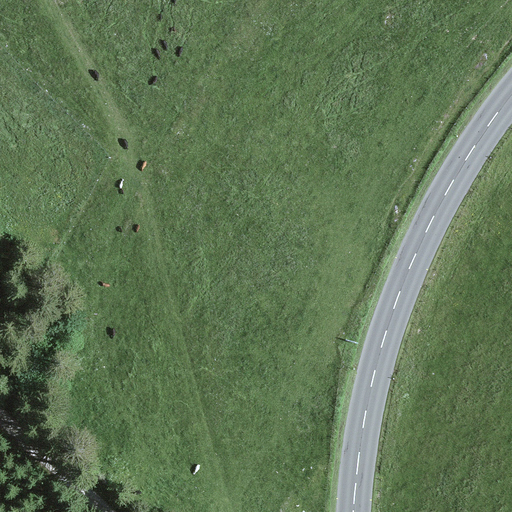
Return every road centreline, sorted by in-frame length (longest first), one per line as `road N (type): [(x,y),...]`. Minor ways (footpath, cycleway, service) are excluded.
road 1 (secondary): [(511,92),(433,215),(391,314),(353,511)]
road 2 (unclassified): [(0,414),(105,511)]
